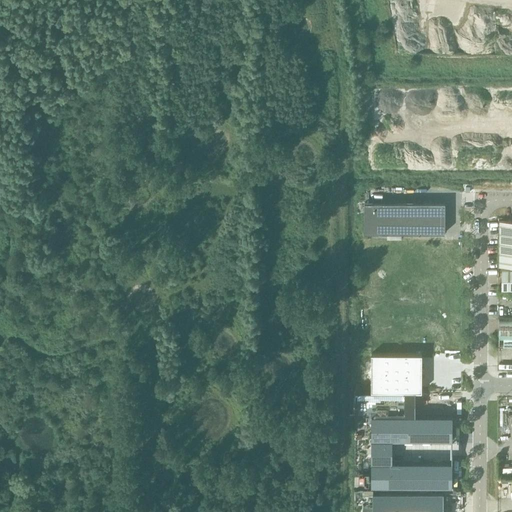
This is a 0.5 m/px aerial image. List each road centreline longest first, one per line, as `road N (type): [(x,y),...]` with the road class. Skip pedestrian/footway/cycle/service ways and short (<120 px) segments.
road 1 (unclassified): [(480,385),(481,210),(511,199)]
road 2 (unclassified): [(480,511),(480,385)]
road 3 (unknown): [(388,129),(511,131)]
